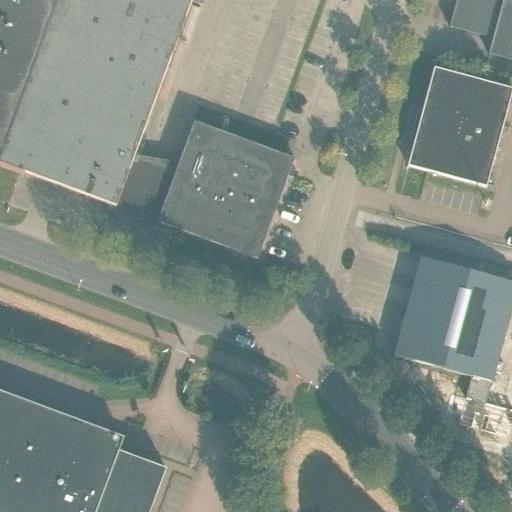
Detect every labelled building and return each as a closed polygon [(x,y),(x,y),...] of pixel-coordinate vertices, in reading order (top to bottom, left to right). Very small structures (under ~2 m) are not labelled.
[(17,0),(0,47),(0,165),(22,174),(115,208),(118,200),(159,215),(156,223),(257,260),(288,177),(291,178),(294,170),(291,168),(294,160),(193,123),(175,172),(134,157),(191,2),(202,6),(203,0),(17,0)] [(0,0),(0,47),(17,0),(0,0)] [(450,24),(449,28),(453,29),(492,40),(488,55),(511,61),(511,0),(456,0),(450,24)] [(486,188),(511,90),(511,89),(433,68),(416,131),(413,130),(409,142),(413,143),(407,167),(486,188)] [(491,383),(511,307),(511,283),(420,258),(393,357),(471,378),(465,399),(458,425),(495,435),(502,409),(485,404),(491,383)] [(149,511),(165,470),(118,452),(123,439),(0,392),(0,511),(149,511)]
